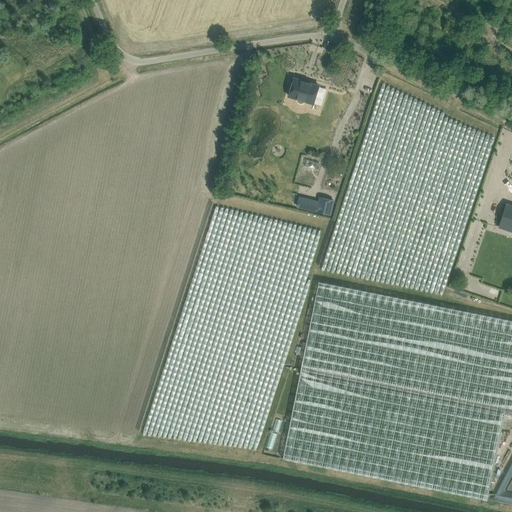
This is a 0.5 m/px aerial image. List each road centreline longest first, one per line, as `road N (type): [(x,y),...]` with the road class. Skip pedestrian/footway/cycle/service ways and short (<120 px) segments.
road 1 (unclassified): [(335,37),(136,61),(111,42),(93,0)]
road 2 (unclassified): [(511,119),(335,37)]
